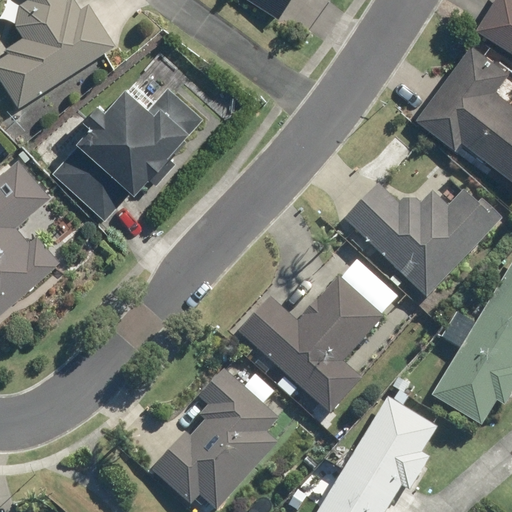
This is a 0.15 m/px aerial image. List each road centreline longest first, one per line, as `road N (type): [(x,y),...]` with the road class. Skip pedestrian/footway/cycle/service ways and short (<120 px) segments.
road 1 (residential): [(325,112),(126,342),(40,410),(0,418)]
road 2 (residential): [(325,112),(170,0)]
road 3 (residential): [(405,0),(325,112)]
